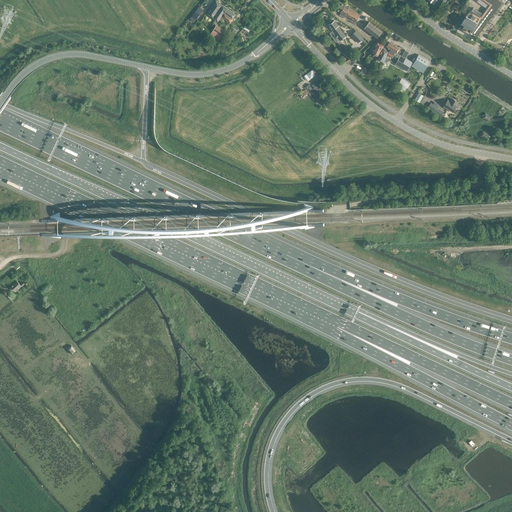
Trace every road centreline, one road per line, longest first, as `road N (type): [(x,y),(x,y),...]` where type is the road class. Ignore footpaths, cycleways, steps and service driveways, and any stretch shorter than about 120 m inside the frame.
road 1 (motorway): [(0,145),(345,308)]
road 2 (motorway): [(0,167),(336,327)]
road 3 (motorway): [(272,511),(265,484),(272,444),(304,399),(336,383),(393,383),(511,440)]
road 4 (motorway): [(511,360),(254,243)]
road 5 (motorway): [(254,243),(0,120)]
road 6 (motorway): [(511,338),(254,243)]
road 7 (unclassified): [(245,60),(201,74),(58,55),(19,77),(0,105)]
road 8 (secondary): [(511,160),(446,146),(397,123),(293,27)]
road 9 (motorway): [(336,327),(511,424)]
road 10 (motorway): [(336,327),(511,403)]
road 11 (motorway): [(345,308),(511,387)]
road 12 (motorway): [(345,308),(511,373)]
road 13 (tertiary): [(511,75),(447,35),(411,0)]
